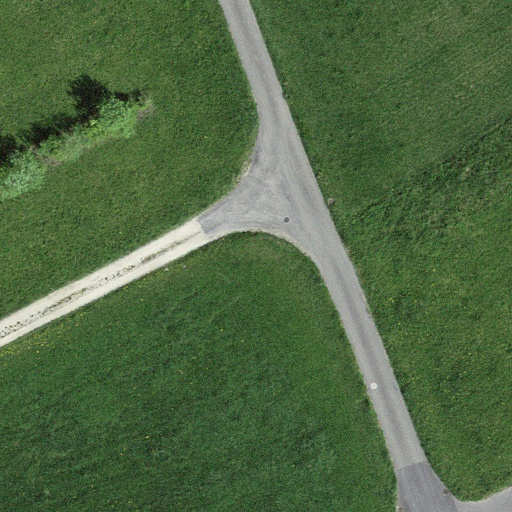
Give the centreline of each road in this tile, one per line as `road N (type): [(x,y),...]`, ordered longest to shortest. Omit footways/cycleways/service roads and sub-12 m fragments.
road 1 (residential): [(422,511),(232,0)]
road 2 (track): [(299,180),(0,335)]
